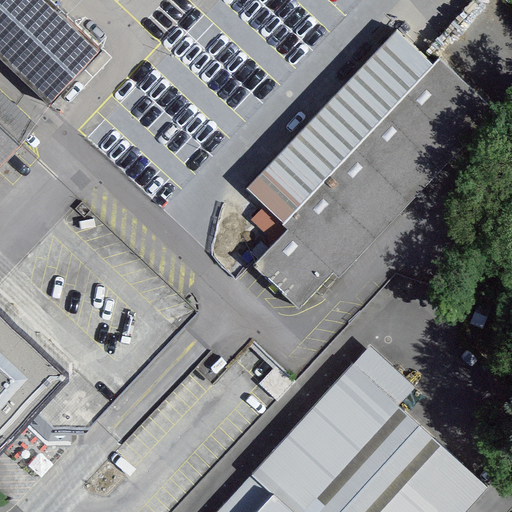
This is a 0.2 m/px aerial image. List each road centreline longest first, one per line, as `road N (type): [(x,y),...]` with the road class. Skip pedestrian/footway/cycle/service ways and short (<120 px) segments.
road 1 (unknown): [(130,47),(250,148)]
road 2 (unknown): [(96,86),(104,110),(179,180),(205,183)]
road 3 (unknown): [(250,148),(348,40)]
